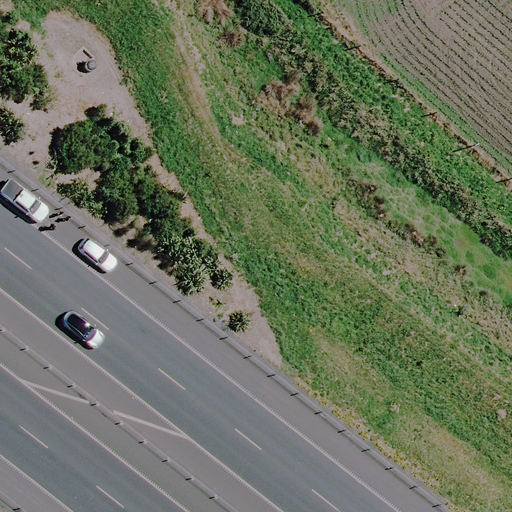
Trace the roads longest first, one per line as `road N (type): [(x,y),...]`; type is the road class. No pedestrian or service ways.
road 1 (motorway): [(0,241),(324,511)]
road 2 (motorway): [(112,511),(0,419)]
